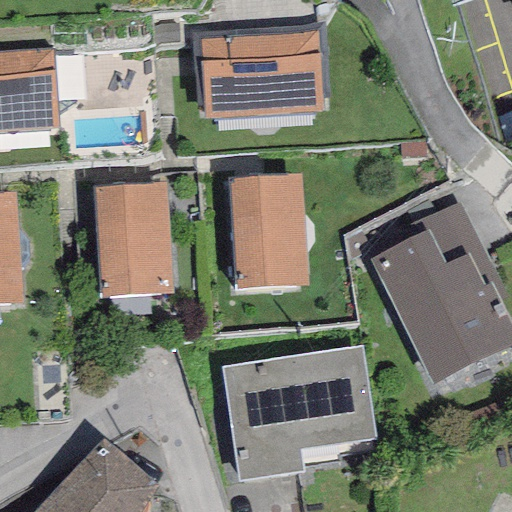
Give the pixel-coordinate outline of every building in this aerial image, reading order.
[(318,35),(198,42),(203,123),(323,116),(318,35)] [(51,49),(0,53),(0,137),(59,133),(51,49)] [(300,180),(229,184),(236,295),(306,291),(300,180)] [(168,189),(91,193),(97,304),(174,300),(168,189)] [(16,199),(0,200),(0,308),(22,307),(16,199)] [(376,262),(371,265),(433,390),(511,351),(511,330),(491,287),(485,290),(474,269),(488,261),(461,206),(370,250),(376,262)] [(361,353),(222,371),(238,486),(306,477),(303,454),(373,444),(361,353)] [(143,511),(157,491),(103,445),(40,511),(143,511)]
